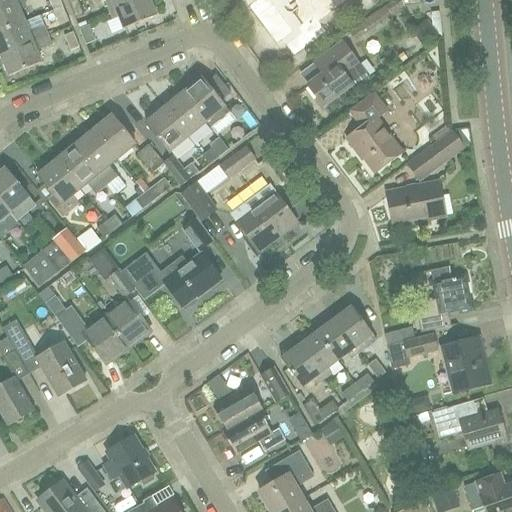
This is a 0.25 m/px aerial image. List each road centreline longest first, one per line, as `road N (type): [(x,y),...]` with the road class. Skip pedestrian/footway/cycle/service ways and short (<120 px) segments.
road 1 (residential): [(154,391),(181,378),(338,247),(348,229),(343,207),(224,48),(2,134)]
road 2 (tertiary): [(511,229),(486,0)]
road 3 (residential): [(0,479),(154,391)]
road 4 (residential): [(223,511),(154,391)]
